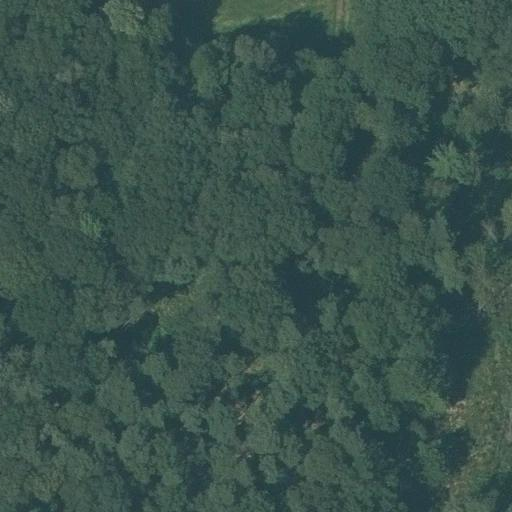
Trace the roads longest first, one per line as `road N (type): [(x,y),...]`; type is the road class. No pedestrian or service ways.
road 1 (track): [(0,308),(407,316)]
road 2 (track): [(407,316),(448,0)]
road 3 (track): [(407,316),(384,511)]
